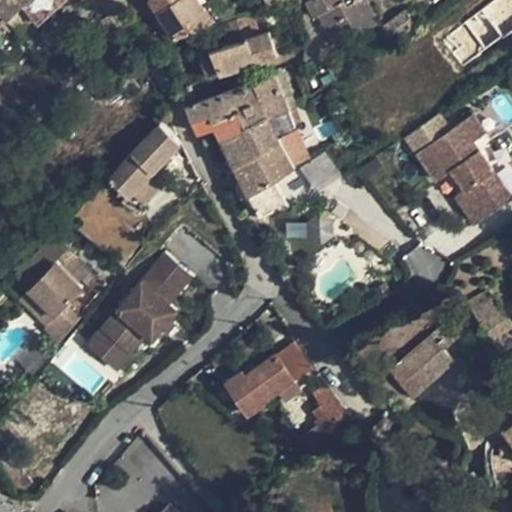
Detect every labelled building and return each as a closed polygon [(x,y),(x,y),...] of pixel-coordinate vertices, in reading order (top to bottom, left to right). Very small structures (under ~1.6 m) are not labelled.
[(0,0),(0,24),(7,18),(28,0),(0,0)] [(28,0),(7,18),(23,38),(64,0),(28,0)] [(151,0),(175,37),(216,22),(201,0),(151,0)] [(379,20),(367,0),(307,0),(306,1),(314,15),(319,13),(336,44),(379,20)] [(416,6),(409,12),(416,21),(423,16),(416,6)] [(406,7),(385,23),(383,27),(382,31),(383,35),(389,42),(416,21),(409,12),(406,7)] [(222,21),(230,42),(200,52),(208,75),(279,54),(270,29),(259,33),(254,11),(222,21)] [(120,29),(110,13),(101,19),(112,33),(120,29)] [(131,52),(108,70),(123,88),(130,95),(151,77),(131,52)] [(270,112),(291,105),(276,69),(251,79),(187,104),(194,119),(238,102),(247,124),(270,112)] [(108,70),(92,85),(107,102),(123,88),(108,70)] [(238,102),(194,119),(199,132),(216,125),(222,138),(247,124),(238,102)] [(247,124),(222,138),(235,165),(257,152),(281,138),(282,138),(278,130),(298,121),(291,105),(270,112),(247,124)] [(487,131),(474,112),(450,128),(439,111),(406,133),(436,178),(452,167),(466,187),(455,194),(474,221),(511,196),(473,139),(487,131)] [(132,151),(109,176),(129,196),(181,141),(160,121),(132,151)] [(257,152),(235,165),(249,193),(261,212),(285,198),(274,178),(296,164),(281,138),(257,152)] [(314,188),(337,169),(322,151),(299,169),(314,188)] [(511,195),(511,168),(506,159),(493,168),(511,196),(511,195)] [(442,174),(455,194),(466,187),(452,167),(442,174)] [(285,198),(261,212),(265,219),(290,204),(285,198)] [(54,234),(15,275),(24,284),(34,274),(39,278),(29,288),(45,305),(56,315),(61,311),(83,288),(79,284),(82,280),(91,271),(54,234)] [(413,248),(405,268),(435,280),(443,261),(413,248)] [(164,254),(142,280),(169,302),(191,276),(164,254)] [(91,271),(82,280),(98,296),(108,286),(91,271)] [(34,274),(24,284),(29,288),(39,278),(34,274)] [(101,328),(131,352),(146,334),(152,339),(160,329),(169,320),(177,309),(169,302),(142,280),(101,328)] [(29,288),(20,298),(37,314),(45,305),(29,288)] [(486,290),(469,301),(473,308),(490,297),(486,290)] [(490,297),(473,308),(499,351),(511,342),(511,323),(495,295),(490,297)] [(56,315),(45,326),(60,340),(74,324),(61,311),(56,315)] [(169,320),(160,329),(166,334),(175,324),(169,320)] [(447,321),(431,335),(443,347),(459,333),(447,321)] [(131,352),(101,328),(88,343),(118,367),(131,352)] [(448,354),(431,335),(391,370),(408,389),(448,354)] [(293,341),(277,353),(290,372),(295,379),(311,368),(293,341)] [(290,372),(277,353),(246,375),(243,370),(226,382),(248,413),(266,401),(265,400),(279,390),(274,383),(290,372)] [(295,379),(290,372),(274,383),(279,390),(295,379)] [(307,433),(315,442),(350,418),(325,385),(314,393),(322,403),(314,409),(323,421),(307,433)] [(511,421),(505,427),(511,436),(511,442),(510,444),(499,445),(500,452),(485,454),(488,470),(511,468),(511,404),(509,408),(511,411),(511,421)] [(132,475),(151,450),(135,439),(117,464),(132,475)]
